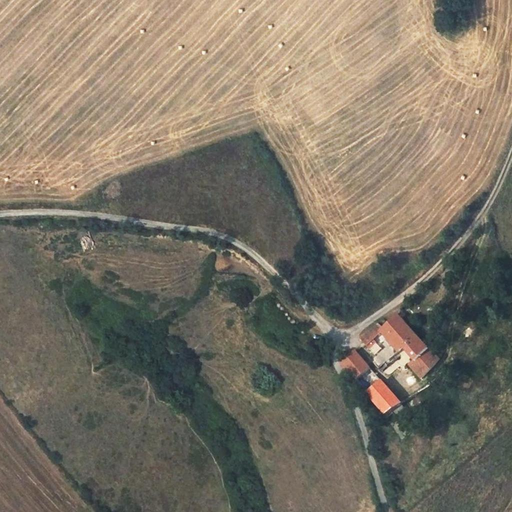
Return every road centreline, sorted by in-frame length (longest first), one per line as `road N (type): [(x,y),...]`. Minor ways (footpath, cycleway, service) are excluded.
road 1 (unclassified): [(0,214),(50,212),(207,233),(248,251),(331,330),(386,511)]
road 2 (track): [(511,150),(495,194),(457,251),(334,339)]
